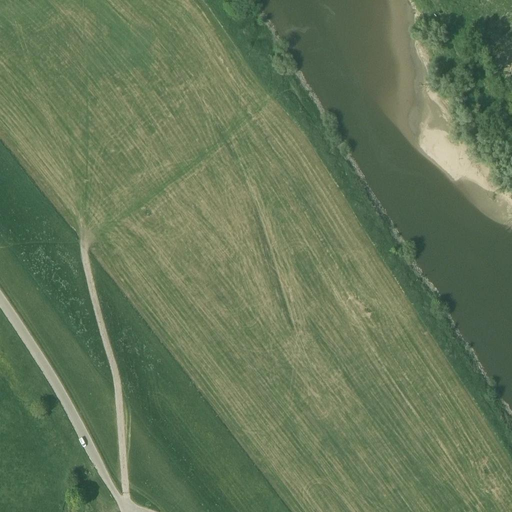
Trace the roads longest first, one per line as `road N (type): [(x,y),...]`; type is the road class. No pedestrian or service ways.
road 1 (track): [(127,511),(118,378),(87,267),(88,240)]
road 2 (track): [(0,301),(127,501)]
